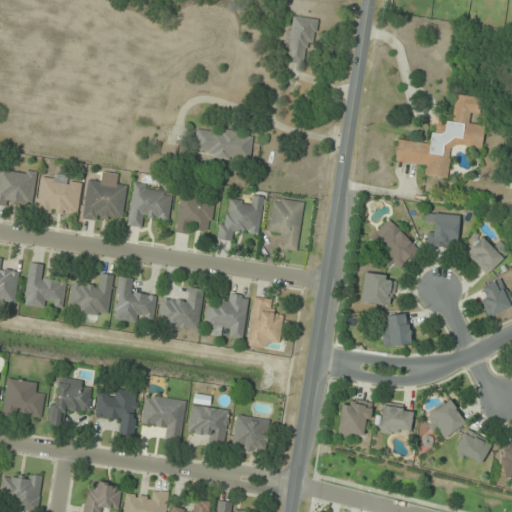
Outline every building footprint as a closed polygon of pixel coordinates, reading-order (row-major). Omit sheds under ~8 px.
[(286,61),(308,64),(314,20),(293,16),(286,61)] [(450,145),(481,149),(484,125),(469,123),(470,115),(479,116),(481,98),(455,95),(451,125),(436,123),(434,134),(431,133),(429,144),(398,140),(395,162),(426,165),(424,176),(447,179),(450,145)] [(197,127),(193,155),(249,163),(253,134),(197,127)] [(0,206),(20,209),(22,201),(32,203),(38,172),(0,165),(0,206)] [(82,219),(112,223),(113,215),(123,217),(127,187),(117,185),(118,174),(99,172),(98,183),(86,181),(82,219)] [(36,213),(77,217),(81,184),(72,183),(73,176),(52,173),(51,179),(41,178),(36,213)] [(169,223),(172,196),(163,195),(164,187),(132,183),(127,227),(145,229),(147,220),(169,223)] [(192,228),(211,230),(215,198),(180,193),(174,234),(191,236),(192,228)] [(259,236),(264,197),(252,195),(251,203),(231,200),(228,218),(220,217),(216,241),(235,243),(236,233),(259,236)] [(303,201),(272,197),(268,234),(284,236),(282,249),(297,251),(303,201)] [(459,216),(429,214),(427,245),(456,248),(459,216)] [(398,270),(419,250),(389,219),(368,240),(398,270)] [(486,274),(507,252),(496,241),(490,246),(481,238),(466,254),(486,274)] [(0,301),(15,304),(19,271),(3,269),(4,259),(0,257),(0,301)] [(23,305),(63,310),(67,280),(46,277),(47,265),(29,263),(23,305)] [(108,318),(113,275),(100,273),(99,283),(72,280),(69,304),(78,305),(76,314),(108,318)] [(395,276),(364,273),(361,302),(392,305),(395,276)] [(113,320),(143,323),(144,318),(154,319),(157,295),(133,292),(135,278),(118,276),(113,320)] [(477,290),(490,316),(511,305),(511,300),(501,278),(477,290)] [(199,330),(203,289),(187,288),(186,299),(161,297),(159,326),(199,330)] [(249,296),(230,293),(228,302),(208,299),(204,324),(213,325),(211,335),(223,337),(243,340),(249,296)] [(274,311),(275,300),(252,297),(246,347),(267,349),(268,341),(280,342),(284,312),(274,311)] [(386,315),(386,345),(408,345),(408,315),(386,315)] [(49,424),(64,426),(66,409),(89,412),(92,388),(84,387),(85,380),(55,376),(49,424)] [(37,382),(7,378),(2,415),(42,420),(45,394),(35,393),(37,382)] [(98,395),(95,416),(118,419),(117,434),(134,437),(140,392),(117,389),(115,397),(98,395)] [(161,441),(181,443),(186,400),(145,395),(142,426),(162,428),(161,441)] [(337,434),(366,438),(371,403),(342,399),(337,434)] [(443,439),(466,420),(449,399),(426,419),(443,439)] [(230,411),(191,405),(187,433),(207,436),(205,446),(224,449),(230,411)] [(378,433),(411,433),(411,407),(378,407),(378,433)] [(270,421),(237,415),(232,441),(243,443),(241,449),(264,453),(270,421)] [(452,449),(475,467),(492,447),(469,428),(452,449)] [(511,476),(511,444),(498,448),(505,478),(511,476)] [(24,511),(39,511),(42,478),(3,474),(1,500),(12,501),(11,511),(24,511)] [(101,511),(102,509),(118,511),(122,486),(89,481),(83,511),(101,511)] [(167,511),(170,492),(150,490),(149,499),(125,495),(123,511),(167,511)] [(171,511),(210,511),(212,503),(193,500),(192,510),(172,507),(171,511)] [(216,501),(215,511),(236,511),(235,511),(235,503),(216,501)]
